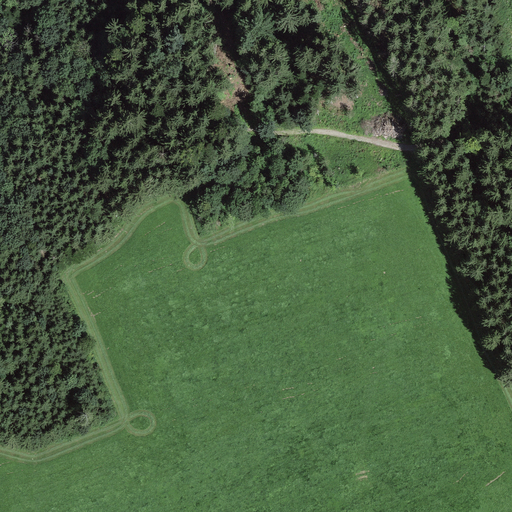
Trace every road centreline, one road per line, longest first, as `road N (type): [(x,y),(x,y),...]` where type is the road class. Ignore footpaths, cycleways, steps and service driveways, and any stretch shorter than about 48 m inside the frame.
road 1 (track): [(511,136),(410,148),(322,130),(255,133)]
road 2 (track): [(410,148),(469,302),(511,383)]
